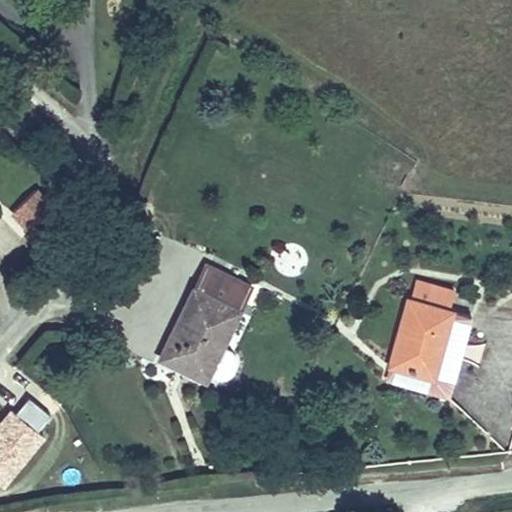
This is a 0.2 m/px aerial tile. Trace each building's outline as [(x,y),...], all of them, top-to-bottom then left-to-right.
[(35,184),(9,212),(28,229),(53,201),(35,184)] [(125,312),(147,268),(117,252),(95,297),(125,312)] [(190,285),(144,388),(192,410),(195,405),(211,368),(238,307),(190,285)] [(399,301),(372,403),(434,420),(456,338),(434,333),(440,312),(399,301)] [(224,397),(226,388),(224,381),(220,372),(211,368),(195,405),(203,408),(211,408),(218,404),(224,397)] [(10,407),(0,418),(0,482),(41,434),(35,429),(48,414),(26,395),(13,410),(10,407)]
